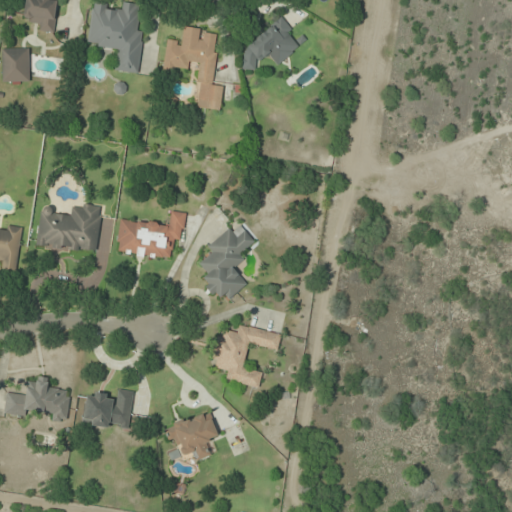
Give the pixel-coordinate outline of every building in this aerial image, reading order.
[(54,32),(57,0),(25,0),(23,19),(34,20),(33,30),(54,32)] [(138,74),(143,30),(136,29),(139,4),(122,2),(120,11),(109,10),(109,3),(93,1),(87,45),(118,49),(116,72),(138,74)] [(277,65),(301,47),(281,20),(235,56),(247,72),(269,55),(277,65)] [(218,32),(183,28),(182,41),(167,39),(164,69),(187,72),(188,63),(200,64),(196,109),(220,111),(223,86),(213,85),(218,32)] [(29,82),(29,48),(2,48),(2,82),(29,82)] [(36,247),(96,254),(102,206),(73,203),(72,214),(40,211),(36,247)] [(170,260),(173,239),(182,241),(185,213),(169,211),(167,224),(120,219),(116,254),(170,260)] [(0,269),(17,271),(22,228),(0,225),(0,269)] [(255,242),(241,225),(233,231),(230,228),(208,246),(213,253),(199,264),(207,274),(201,279),(216,298),(222,293),(228,300),(247,284),(234,268),(244,260),(239,254),(255,242)] [(218,331),(211,368),(228,371),(226,382),(259,388),(262,371),(244,368),(248,345),(278,351),(281,333),(238,326),(236,334),(218,331)] [(67,423),(71,392),(49,389),(50,379),(29,376),(26,395),(5,393),(3,413),(29,417),(30,409),(49,412),(48,421),(67,423)] [(85,395),(82,425),(129,430),(133,392),(115,390),(114,398),(85,395)] [(216,454),(211,439),(218,437),(210,412),(165,425),(175,459),(193,454),(195,460),(216,454)]
